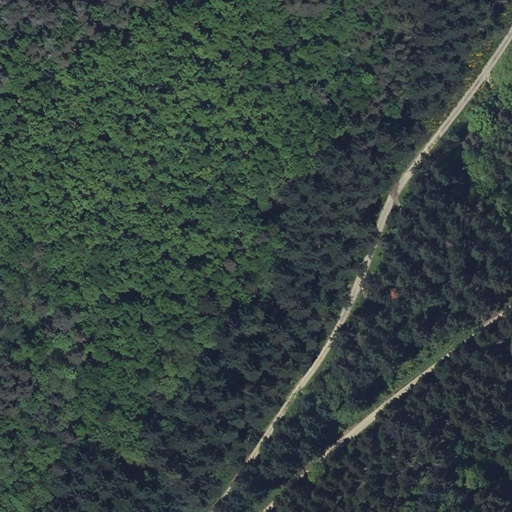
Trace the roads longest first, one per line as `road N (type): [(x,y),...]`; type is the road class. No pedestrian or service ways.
road 1 (track): [(216,511),(289,402),(342,343),(383,222),(511,38)]
road 2 (unclassified): [(272,511),(416,379),(511,312)]
